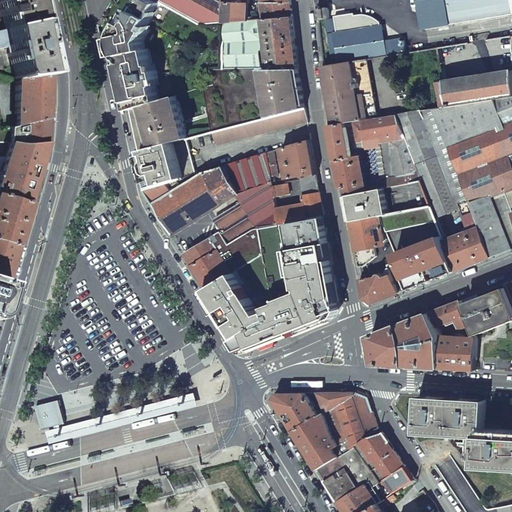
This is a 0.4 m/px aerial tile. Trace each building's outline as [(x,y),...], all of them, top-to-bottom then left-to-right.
[(5,30),(36,23),(33,7),(31,0),(0,0),(0,6),(1,10),(0,10),(0,17),(0,18),(3,17),(5,30)] [(126,80),(132,110),(161,100),(158,85),(160,85),(159,78),(161,78),(160,70),(157,71),(156,64),(154,65),(150,49),(147,49),(145,41),(151,30),(149,28),(155,17),(153,16),(161,2),(156,0),(128,0),(116,24),(117,25),(114,28),(126,80)] [(156,0),(161,2),(201,24),(224,22),(225,1),(224,0),(156,0)] [(261,0),(262,3),(265,19),(293,16),(292,5),(291,0),(261,0)] [(417,0),(422,29),(451,24),(447,0),(417,0)] [(511,0),(447,0),(451,24),(511,14),(511,0)] [(249,3),(225,1),(224,22),(249,20),(249,3)] [(201,24),(161,2),(153,16),(155,17),(149,28),(151,30),(145,41),(147,49),(150,49),(154,65),(156,64),(157,71),(160,70),(161,78),(159,78),(160,85),(158,85),(161,100),(178,95),(205,86),(213,84),(212,69),(226,69),(224,22),(201,24)] [(318,10),(319,20),(330,19),(328,8),(318,10)] [(264,19),(270,69),(300,68),(296,42),(293,16),(265,19),(264,19)] [(270,69),(264,19),(249,20),(224,22),(226,69),(263,69),(270,69)] [(15,80),(48,77),(48,76),(42,49),(36,23),(5,30),(4,30),(8,48),(15,80)] [(333,33),(338,64),(353,62),(370,60),(388,57),(383,25),(358,29),(333,33)] [(511,36),(439,48),(445,80),(475,76),(472,59),(511,52),(511,36)] [(450,106),(511,96),(511,52),(472,59),(475,76),(445,80),(450,106)] [(353,62),(358,95),(376,92),(370,60),(353,62)] [(358,95),(353,62),(338,64),(324,67),(325,68),(325,67),(328,83),(331,99),(358,95)] [(306,108),(300,68),(270,69),(263,69),(271,117),(306,108)] [(205,86),(213,132),(214,132),(271,117),(263,69),(226,69),(212,69),(213,84),(205,86)] [(26,124),(47,119),(47,98),(48,77),(15,80),(14,127),(26,124)] [(358,95),(363,121),(380,118),(376,92),(358,95)] [(161,100),(132,110),(137,132),(140,151),(188,139),(189,138),(178,95),(161,100)] [(358,95),(331,99),(333,111),(335,123),(334,123),(334,125),(348,123),(353,122),(362,121),(363,121),(358,95)] [(436,108),(472,203),(492,196),(511,187),(511,96),(450,106),(436,108)] [(217,145),(308,121),(306,108),(271,117),(214,132),(217,145)] [(460,208),(469,231),(481,227),(472,203),(436,108),(423,111),(460,208)] [(433,205),(437,217),(460,208),(423,111),(398,115),(407,138),(423,181),(433,205)] [(365,140),(366,145),(381,142),(407,138),(398,115),(380,118),(363,121),(362,121),(365,140)] [(4,158),(41,157),(43,150),(46,142),(47,119),(26,124),(25,140),(9,143),(4,158)] [(353,122),(356,142),(365,140),(362,121),(353,122)] [(348,123),(351,143),(356,142),(353,122),(348,123)] [(335,161),(341,188),(345,187),(347,195),(349,195),(367,192),(360,153),(353,154),(351,143),(348,123),(334,125),(329,126),(332,143),(335,161)] [(14,127),(1,129),(0,129),(0,143),(9,143),(25,140),(26,124),(14,127)] [(381,142),(389,187),(391,187),(423,181),(407,138),(381,142)] [(148,189),(177,180),(196,174),(188,139),(140,151),(144,169),(148,189)] [(312,140),(283,149),(286,168),(282,169),(284,178),(288,177),(288,178),(317,173),(315,157),(312,140)] [(275,151),(269,153),(272,176),(278,175),(275,151)] [(269,153),(224,166),(241,193),(238,196),(242,203),(233,208),(249,233),(256,229),(280,224),(278,208),(274,183),(273,181),(273,178),(272,176),(269,153)] [(0,198),(27,206),(34,182),(41,157),(4,158),(2,165),(0,164),(0,198)] [(224,166),(204,172),(224,204),(238,196),(241,193),(224,166)] [(174,236),(224,204),(204,172),(181,186),(154,203),(174,236)] [(148,189),(146,189),(153,201),(154,203),(181,186),(177,180),(148,189)] [(319,181),(306,184),(308,195),(321,193),(319,181)] [(391,187),(396,213),(433,205),(423,181),(391,187)] [(511,187),(492,196),(511,248),(511,187)] [(351,208),(354,221),(378,216),(382,215),(390,214),(385,188),(367,192),(349,195),(351,208)] [(305,203),(278,208),(280,224),(325,216),(323,204),(321,193),(308,195),(304,196),(305,203)] [(481,227),(492,257),(511,249),(511,248),(492,196),(472,203),(481,227)] [(0,243),(15,248),(21,227),(27,206),(0,198),(0,243)] [(399,261),(410,289),(420,285),(439,278),(457,271),(446,240),(437,217),(433,205),(396,213),(390,214),(382,215),(399,261)] [(233,208),(216,219),(223,231),(231,243),(249,233),(233,208)] [(357,250),(375,247),(382,246),(385,241),(382,215),(378,216),(354,221),(351,221),(357,250)] [(325,216),(280,224),(285,251),(330,243),(325,216)] [(469,231),(481,262),(486,259),(492,257),(481,227),(469,231)] [(193,249),(185,254),(193,266),(220,250),(231,243),(223,231),(197,246),(195,243),(191,246),(193,249)] [(446,240),(457,271),(469,266),(481,262),(469,231),(446,240)] [(0,286),(3,288),(7,275),(9,268),(15,248),(0,243),(0,286)] [(231,243),(220,250),(231,267),(241,261),(231,243)] [(287,278),(290,292),(292,292),(293,295),(270,303),(271,305),(257,311),(260,316),(234,333),(244,349),(253,345),(255,350),(302,331),(301,328),(308,325),(309,328),(335,318),(341,307),(330,243),(285,251),(279,252),(283,279),(287,278)] [(364,267),(367,265),(377,257),(375,247),(357,250),(360,268),(364,267)] [(207,290),(234,272),(231,267),(220,250),(193,266),(204,284),(207,290)] [(399,261),(389,265),(390,268),(393,274),(400,292),(410,289),(399,261)] [(225,319),(234,333),(260,316),(257,311),(247,292),(251,290),(240,269),(234,272),(207,290),(221,312),(223,311),(225,314),(227,318),(225,319)] [(373,303),(400,292),(393,274),(386,276),(385,275),(383,273),(381,273),(379,274),(378,276),(372,277),(366,278),(361,279),(365,298),(373,303)] [(473,324),(476,332),(511,318),(511,296),(507,283),(463,300),(469,314),(473,324)] [(462,317),(469,314),(463,300),(447,306),(431,313),(438,326),(462,317)] [(431,313),(371,335),(374,350),(377,364),(441,368),(442,336),(438,326),(431,313)] [(460,321),(463,328),(473,324),(469,314),(462,317),(463,320),(460,321)] [(442,336),(441,368),(459,369),(476,370),(478,337),(442,336)] [(355,392),(318,393),(326,413),(338,406),(354,396),(356,395),(355,393),(355,392)] [(275,399),(294,431),(319,416),(306,393),(278,393),(275,399)] [(354,396),(366,433),(364,433),(365,436),(380,431),(374,413),(369,398),(362,396),(355,393),(356,395),(354,396)] [(47,433),(50,442),(199,404),(196,395),(47,433)] [(357,448),(381,483),(388,478),(376,459),(373,461),(361,443),(366,439),(365,436),(364,433),(366,433),(354,396),(338,406),(351,442),(350,442),(353,450),(357,448)] [(436,397),(419,396),(417,434),(445,435),(464,437),(484,438),(484,430),(485,430),(487,403),(477,402),(477,400),(470,399),(462,399),(462,401),(444,400),(444,398),(436,397)] [(38,406),(36,406),(37,408),(42,429),(66,424),(60,400),(38,406)] [(319,416),(294,431),(314,463),(319,470),(341,458),(353,450),(350,442),(351,442),(338,406),(326,413),(320,417),(319,416)] [(196,429),(184,432),(185,438),(198,434),(196,429)] [(482,461),(482,465),(511,466),(511,429),(508,429),(502,429),(501,431),(485,430),(484,430),(484,438),(482,461)] [(376,459),(388,478),(406,467),(395,449),(383,433),(368,438),(366,439),(361,443),(373,461),(376,459)] [(463,455),(465,460),(482,461),(484,438),(464,437),(464,444),(458,443),(458,446),(463,446),(463,455)] [(272,446),(271,445),(267,447),(273,455),(276,453),(272,446)] [(319,470),(326,481),(346,467),(360,489),(367,484),(371,481),(375,487),(381,483),(357,448),(353,450),(341,458),(319,470)] [(100,454),(88,457),(89,462),(101,459),(100,454)] [(35,476),(47,473),(45,467),(33,471),(35,476)] [(332,491),(339,502),(360,489),(346,467),(326,481),(332,491)] [(395,475),(404,489),(416,481),(407,467),(395,475)] [(339,502),(344,511),(365,511),(378,504),(367,484),(360,489),(339,502)] [(378,504),(382,510),(389,505),(388,504),(397,499),(394,494),(378,504)]
